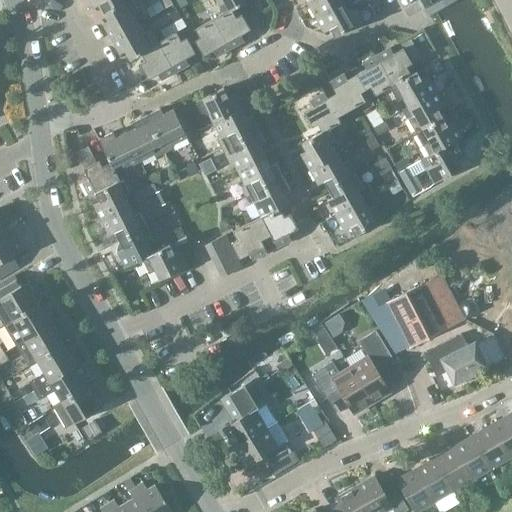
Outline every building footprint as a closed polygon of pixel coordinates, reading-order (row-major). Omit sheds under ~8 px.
[(89,0),(95,9),(100,7),(105,14),(129,0),(89,0)] [(140,13),(132,0),(129,0),(105,14),(109,22),(104,25),(112,40),(139,24),(134,16),(140,13)] [(216,0),(220,6),(225,3),(230,10),(230,11),(232,10),(232,11),(251,0),(216,0)] [(312,0),(314,1),(308,5),(316,20),(343,4),(340,0),(312,0)] [(348,13),(343,4),(316,20),(324,34),(330,30),(336,39),(362,24),(354,10),(348,13)] [(230,11),(230,10),(213,20),(230,50),(244,42),(240,36),(250,31),(241,16),(237,18),(232,11),(232,10),(230,11)] [(230,50),(213,20),(196,30),(201,39),(195,42),(204,58),(213,52),(217,58),(230,50)] [(145,34),(139,24),(112,40),(121,54),(126,51),(131,60),(141,54),(157,44),(150,31),(145,34)] [(177,33),(158,43),(176,74),(190,66),(187,60),(196,55),(186,39),(182,41),(177,33)] [(176,74),(158,43),(157,44),(141,54),(145,63),(140,66),(150,81),(158,76),(162,82),(176,74)] [(390,50),(376,58),(393,87),(411,77),(410,76),(406,68),(412,65),(411,62),(419,57),(412,44),(393,55),(390,50)] [(366,70),(357,76),(365,91),(370,88),(375,98),(389,90),(389,89),(393,87),(376,58),(363,65),(366,70)] [(411,77),(389,90),(397,102),(403,99),(409,108),(436,93),(427,77),(421,80),(417,72),(410,76),(411,77)] [(336,94),(327,99),(338,118),(365,102),(360,94),(365,91),(357,76),(348,81),(344,75),(330,83),(336,94)] [(180,104),(196,100),(193,86),(177,89),(180,104)] [(209,117),(214,125),(242,111),(234,96),(227,99),(222,90),(196,104),(204,119),(209,117)] [(445,108),(436,93),(409,108),(414,118),(408,121),(416,135),(444,119),(439,111),(445,108)] [(318,125),(322,133),(323,133),(331,129),(331,130),(341,124),(338,118),(327,99),(324,94),(311,101),(314,107),(304,113),(313,128),(318,125)] [(368,103),(374,117),(384,113),(379,99),(368,103)] [(161,110),(146,117),(165,154),(173,150),(172,147),(187,139),(172,111),(164,115),(161,110)] [(247,120),(242,111),(214,125),(222,141),(227,138),(232,146),(259,131),(252,118),(247,120)] [(165,154),(146,117),(131,125),(134,131),(125,135),(139,164),(155,156),(156,158),(165,154)] [(448,126),(444,119),(416,135),(424,148),(429,157),(434,154),(434,155),(455,142),(455,143),(462,139),(453,123),(448,126)] [(323,133),(322,133),(303,144),(308,152),(302,156),(311,171),(338,156),(333,147),(339,144),(331,130),(331,129),(323,133)] [(267,145),(259,131),(232,146),(235,154),(230,157),(238,172),(266,158),(261,148),(267,145)] [(96,142),(108,166),(109,166),(112,171),(112,170),(118,183),(122,181),(127,178),(124,172),(139,164),(125,135),(116,140),(113,134),(96,142)] [(429,157),(427,158),(406,170),(406,169),(398,174),(406,187),(414,183),(411,178),(427,169),(436,184),(462,169),(457,159),(462,155),(455,143),(455,142),(434,155),(434,154),(429,157)] [(90,199),(97,196),(96,195),(119,183),(118,183),(112,170),(112,171),(109,166),(108,166),(99,171),(87,145),(75,151),(84,173),(89,181),(83,184),(90,199)] [(19,179),(33,173),(26,155),(12,160),(19,179)] [(343,165),(338,156),(311,171),(319,186),(325,183),(329,191),(357,175),(349,162),(343,165)] [(271,167),(266,158),(238,172),(246,188),(251,185),(256,193),(283,178),(276,164),(271,167)] [(398,174),(406,169),(411,167),(406,158),(394,165),(398,174)] [(329,202),(337,217),(374,195),(368,185),(364,187),(357,175),(329,191),(334,199),(329,202)] [(291,193),(283,178),(256,193),(260,202),(254,205),(261,218),(261,219),(281,209),(281,210),(290,205),(285,196),(291,193)] [(122,181),(118,183),(119,183),(96,195),(97,196),(100,203),(94,206),(102,222),(129,208),(124,199),(130,196),(122,181)] [(170,202),(163,189),(154,194),(161,207),(170,202)] [(380,204),(374,195),(337,217),(345,232),(351,229),(356,237),(383,221),(375,207),(380,204)] [(67,208),(71,219),(85,213),(80,202),(67,208)] [(132,213),(129,208),(102,222),(110,237),(116,234),(120,242),(146,229),(149,228),(139,209),(132,213)] [(261,219),(261,218),(251,224),(261,242),(262,242),(271,237),(278,249),(292,241),(289,236),(299,230),(291,214),(285,217),(281,210),(281,209),(261,219)] [(261,242),(251,224),(233,233),(237,241),(233,244),(241,260),(250,256),(253,262),(268,254),(262,242),(261,242)] [(153,255),(149,246),(154,243),(146,229),(120,242),(124,250),(118,253),(126,269),(143,261),(142,261),(153,255)] [(0,278),(19,268),(12,258),(21,253),(12,239),(10,240),(6,233),(0,236),(0,278)] [(206,247),(211,257),(232,247),(226,236),(206,247)] [(142,261),(143,261),(149,274),(155,272),(160,281),(188,267),(180,252),(175,255),(173,250),(188,243),(186,237),(170,245),(171,246),(153,255),(142,261)] [(237,258),(232,247),(211,257),(217,268),(237,258)] [(243,269),(237,258),(217,268),(223,280),(243,269)] [(502,293),(482,303),(494,325),(511,315),(511,265),(494,273),(502,293)] [(0,286),(0,319),(5,326),(39,306),(34,298),(37,297),(29,283),(21,288),(15,277),(0,286)] [(447,328),(424,284),(388,302),(382,291),(362,302),(395,354),(409,346),(409,347),(447,328)] [(44,314),(39,306),(5,326),(17,347),(54,325),(46,313),(44,314)] [(62,338),(54,325),(17,347),(29,367),(37,363),(64,347),(59,340),(62,338)] [(367,356),(349,367),(370,401),(374,399),(378,401),(389,394),(387,391),(389,390),(375,368),(392,358),(375,331),(358,341),(367,356)] [(487,368),(474,342),(466,346),(460,334),(424,353),(427,360),(436,377),(446,371),(453,385),(487,368)] [(37,363),(44,373),(28,382),(34,392),(79,366),(71,353),(68,355),(64,347),(37,363)] [(0,367),(9,362),(5,354),(0,357),(0,367)] [(367,403),(370,401),(349,367),(339,374),(332,362),(312,374),(327,398),(338,391),(352,413),(353,412),(355,415),(366,408),(367,403)] [(87,379),(79,366),(34,392),(39,400),(55,391),(62,404),(89,388),(84,380),(87,379)] [(234,422),(223,429),(234,448),(266,429),(277,422),(266,404),(259,393),(252,381),(230,394),(238,406),(244,416),(234,422)] [(93,394),(89,388),(62,404),(54,409),(66,429),(75,425),(104,407),(95,393),(93,394)] [(313,422),(328,410),(312,390),(297,403),(313,422)] [(511,456),(511,420),(509,415),(490,426),(509,459),(511,456)] [(35,437),(50,428),(43,416),(28,425),(35,437)] [(90,441),(101,434),(94,422),(83,429),(90,441)] [(266,429),(234,448),(246,467),(264,456),(270,467),(292,453),(286,444),(289,442),(277,422),(266,429)] [(509,459),(490,426),(471,437),(490,470),(509,459)] [(490,470),(471,437),(452,448),(471,481),(490,470)] [(471,481),(452,448),(433,459),(452,492),(471,481)] [(452,492),(433,459),(414,470),(434,502),(452,492)] [(417,511),(434,502),(414,470),(396,481),(413,511),(417,511)] [(369,511),(385,511),(392,508),(374,476),(355,487),(369,511)] [(143,483),(136,487),(151,511),(171,511),(155,486),(147,490),(143,483)] [(151,511),(136,487),(128,492),(133,499),(126,503),(131,511),(151,511)] [(369,511),(355,487),(336,498),(340,507),(331,511),(369,511)] [(114,501),(107,505),(111,511),(131,511),(126,503),(118,508),(114,501)] [(403,502),(392,508),(394,511),(405,511),(408,510),(403,502)]
